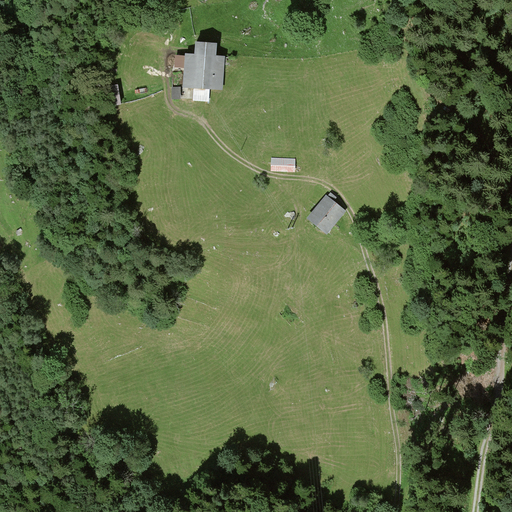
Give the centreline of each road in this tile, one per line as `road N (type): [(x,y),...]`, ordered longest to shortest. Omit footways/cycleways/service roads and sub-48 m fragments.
road 1 (track): [(211,135),(276,178),(328,187),(351,212),(383,316),(398,446),(395,511)]
road 2 (track): [(474,511),(511,273)]
